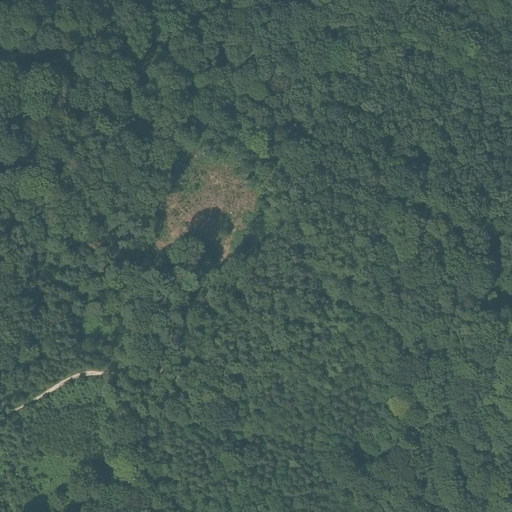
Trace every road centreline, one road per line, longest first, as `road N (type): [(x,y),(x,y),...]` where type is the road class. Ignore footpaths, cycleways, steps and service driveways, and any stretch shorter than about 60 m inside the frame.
road 1 (track): [(226,306),(256,252),(304,230),(426,218),(511,242)]
road 2 (track): [(511,390),(446,350),(318,293),(226,306)]
road 3 (track): [(116,373),(166,360),(226,306)]
road 4 (track): [(0,417),(84,373),(116,373)]
